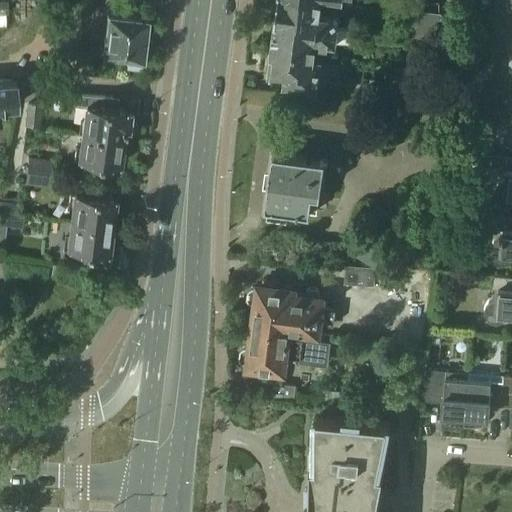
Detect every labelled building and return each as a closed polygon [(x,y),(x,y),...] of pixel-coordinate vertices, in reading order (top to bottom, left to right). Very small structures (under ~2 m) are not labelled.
[(333,12),(335,0),(278,0),(277,18),(340,27),(341,13),(333,12)] [(511,0),(499,0),(498,14),(510,15),(511,15),(511,0)] [(440,14),(431,12),(409,10),(406,34),(439,38),(441,26),(440,26),(440,14)] [(124,64),(140,65),(141,56),(143,56),(147,17),(108,13),(105,52),(125,54),(124,64)] [(338,41),(340,27),(277,18),(272,51),(315,56),(317,38),(338,41)] [(470,60),(479,61),(480,48),(471,48),(470,60)] [(322,57),(315,56),(272,51),(270,71),(286,73),(285,82),(318,86),(322,57)] [(441,72),(431,71),(415,69),(414,82),(431,84),(440,85),(441,72)] [(0,107),(20,105),(18,78),(0,79),(0,107)] [(87,107),(84,131),(122,136),(123,128),(126,128),(126,125),(128,125),(129,111),(126,111),(127,108),(112,106),(114,96),(75,93),(73,106),(87,107)] [(511,96),(509,97),(508,110),(511,109),(511,120),(511,121),(509,121),(507,121),(506,122),(504,123),(503,125),(502,126),(501,128),(500,130),(500,132),(500,134),(500,136),(501,138),(502,139),(503,141),(504,142),(506,143),(507,144),(509,145),(511,145),(511,96)] [(38,126),(40,103),(28,101),(25,124),(38,126)] [(126,136),(122,136),(84,131),(83,146),(77,146),(75,159),(101,162),(101,168),(109,169),(110,163),(119,164),(121,152),(123,152),(126,136)] [(274,149),(267,205),(269,205),(267,217),(288,220),(290,208),(310,211),(312,190),(320,191),(326,156),(297,153),(298,143),(293,137),(285,136),(279,141),(277,149),(274,149)] [(511,156),(504,156),(503,169),(509,169),(508,180),(506,180),(504,180),(502,181),(501,182),(499,183),(498,184),(496,186),(496,188),(495,189),(495,191),(495,193),(495,195),(496,197),(497,199),(498,200),(499,202),(501,203),(502,204),(504,204),(506,205),(508,205),(510,204),(511,204),(511,203),(511,156)] [(50,173),(50,172),(51,161),(29,158),(27,170),(50,173)] [(50,173),(27,170),(26,182),(48,185),(50,173)] [(73,220),(112,225),(115,196),(71,190),(69,204),(75,205),(73,220)] [(0,199),(0,210),(16,212),(17,201),(0,199)] [(14,225),(23,226),(24,213),(16,212),(14,225)] [(511,215),(499,215),(498,228),(504,228),(503,239),(501,239),(499,239),(497,240),(496,241),(494,242),(493,243),(491,245),(491,246),(490,248),(490,250),(490,252),(490,254),(490,256),(491,258),(493,259),(494,261),(495,262),(497,263),(499,263),(501,264),(503,264),(505,263),(507,263),(509,262),(510,261),(511,259),(511,258),(511,215)] [(108,253),(112,225),(73,220),(71,235),(66,234),(64,247),(108,253)] [(440,257),(438,270),(449,272),(450,258),(440,257)] [(347,263),(345,281),(374,284),(376,266),(347,263)] [(509,313),(509,311),(511,311),(511,275),(494,274),(493,287),(499,288),(498,298),(496,298),(494,298),(492,299),(491,300),(489,301),(488,302),(486,304),(486,306),(485,308),(485,310),(485,312),(485,313),(486,315),(487,317),(488,319),(489,320),(491,321),(492,322),(494,323),(496,323),(498,323),(500,322),(502,322),(504,321),(505,320),(506,318),(508,317),(508,315),(509,313)] [(251,301),(257,302),(254,325),(294,331),(294,330),(320,333),(321,322),(335,324),(337,308),(322,306),(324,296),(319,295),(320,291),(317,287),(310,287),(306,290),(305,293),(293,292),(294,288),(278,286),(279,280),(265,279),(264,285),(259,284),(259,286),(253,286),(250,289),(248,297),(251,301)] [(293,337),(294,331),(254,325),(251,346),(246,345),(241,349),(240,356),(244,361),(249,362),(248,364),(252,365),(251,370),(263,371),(264,366),(284,369),(285,356),(300,358),(299,361),(328,365),(332,342),(293,337)] [(412,368),(415,346),(402,345),(400,366),(412,368)] [(434,369),(432,393),(432,400),(444,401),(443,410),(447,411),(446,416),(452,418),(455,419),(459,419),(465,420),(469,378),(469,372),(434,369)] [(501,406),(502,393),(504,374),(491,373),(491,379),(469,378),(465,420),(471,420),(475,420),(480,420),(485,419),(485,414),(489,414),(489,405),(501,406)] [(511,375),(504,374),(502,393),(501,406),(511,406),(511,375)] [(293,397),(294,386),(274,384),(272,394),(293,397)] [(324,402),(341,403),(342,391),(324,390),(324,402)] [(376,511),(378,501),(384,470),(381,470),(390,422),(389,419),(318,411),(316,427),(314,427),(314,461),(311,461),(310,482),(308,505),(307,511),(376,511)]
